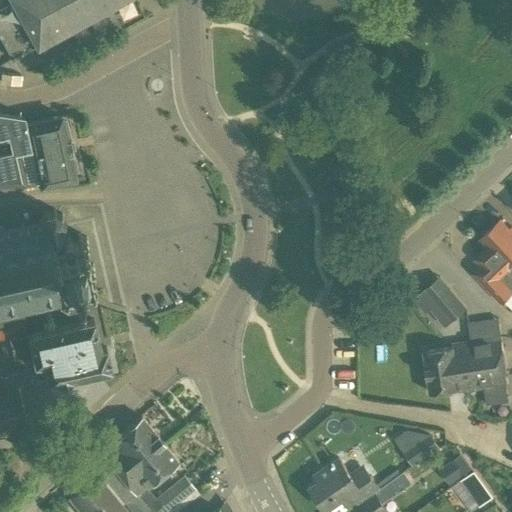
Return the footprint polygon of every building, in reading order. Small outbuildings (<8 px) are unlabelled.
[(0,0),(0,37),(12,59),(104,8),(107,14),(114,10),(111,4),(119,0),(0,0)] [(29,148),(23,122),(21,123),(20,117),(0,113),(0,184),(20,184),(13,153),(29,148)] [(13,153),(20,184),(21,187),(38,183),(39,184),(73,176),(72,170),(75,169),(71,155),(68,156),(67,152),(71,151),(67,136),(63,137),(62,134),(66,133),(63,119),(59,120),(58,114),(23,122),(29,148),(13,153)] [(19,335),(26,334),(21,311),(23,311),(22,307),(37,304),(38,307),(41,307),(40,303),(56,299),(56,301),(55,303),(57,304),(59,302),(65,304),(63,307),(66,309),(67,306),(73,305),(75,307),(76,307),(75,302),(77,299),(79,299),(81,298),(78,296),(77,290),(79,289),(79,286),(75,287),(74,279),(77,279),(76,277),(78,274),(77,272),(83,271),(84,275),(89,274),(88,270),(92,269),(92,264),(86,265),(82,242),(86,241),(85,236),(80,237),(80,233),(75,234),(76,238),(69,239),(69,238),(67,236),(66,234),(64,234),(63,228),(65,227),(65,224),(62,224),(61,218),(62,215),(60,213),(59,215),(54,212),(54,209),(51,210),(51,212),(46,213),(43,211),(42,212),(44,215),(41,220),(38,218),(36,221),(39,222),(39,224),(21,227),(20,223),(17,223),(18,227),(2,230),(1,224),(0,224),(0,323),(16,320),(19,335)] [(493,225),(479,238),(488,247),(488,248),(489,246),(507,266),(509,263),(510,265),(511,262),(511,231),(509,228),(500,219),(493,225)] [(481,265),(472,273),(501,303),(511,292),(511,267),(510,265),(509,263),(507,266),(489,246),(488,248),(488,247),(475,259),(481,265)] [(467,307),(449,287),(439,296),(456,316),(467,307)] [(26,334),(19,335),(10,338),(14,360),(22,358),(24,370),(4,375),(7,389),(0,391),(0,436),(17,433),(21,449),(42,444),(29,387),(110,369),(105,346),(100,348),(93,319),(26,334)] [(9,324),(0,326),(0,335),(11,333),(9,324)] [(467,354),(472,389),(484,387),(486,405),(508,401),(506,384),(508,383),(501,336),(469,340),(471,353),(467,354)] [(458,391),(472,389),(467,354),(471,353),(469,340),(452,343),(452,346),(424,350),(430,392),(458,388),(458,391)] [(111,458),(108,461),(121,477),(135,493),(146,505),(151,511),(176,511),(197,495),(193,490),(195,488),(183,474),(155,497),(147,487),(148,487),(179,461),(162,442),(141,417),(110,443),(111,444),(104,450),(111,458)] [(399,439),(413,463),(442,445),(428,422),(399,439)] [(441,466),(451,484),(469,474),(459,456),(441,466)] [(352,508),(376,492),(381,488),(365,465),(351,474),(339,457),(315,474),(319,481),(310,487),(325,509),(348,493),(356,504),(352,508)] [(493,496),(474,470),(460,481),(479,507),(493,496)] [(383,503),(410,484),(402,473),(400,474),(399,476),(381,488),(376,492),(383,503)] [(97,475),(69,498),(80,511),(123,511),(126,511),(121,505),(97,475)] [(353,511),(389,511),(376,492),(352,508),(351,509),(353,511)] [(135,493),(125,502),(132,511),(151,511),(146,505),(135,493)]
